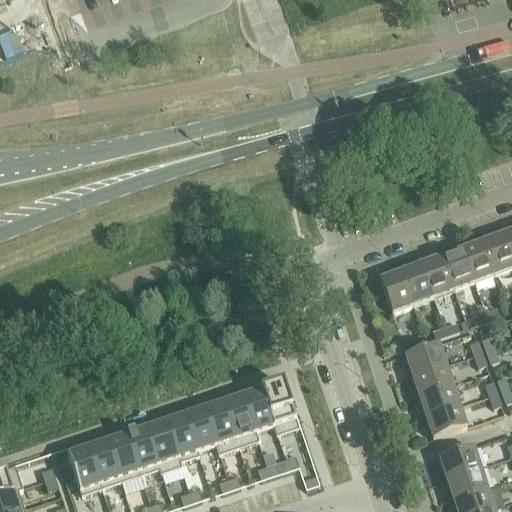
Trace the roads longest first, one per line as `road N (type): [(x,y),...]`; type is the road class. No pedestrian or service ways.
road 1 (primary): [(0,234),(136,185),(511,78)]
road 2 (primary): [(511,49),(142,144),(0,165)]
road 3 (residential): [(383,511),(308,281)]
road 4 (residential): [(511,195),(322,263),(308,281)]
road 5 (unclassified): [(51,0),(64,36),(79,45),(209,0)]
